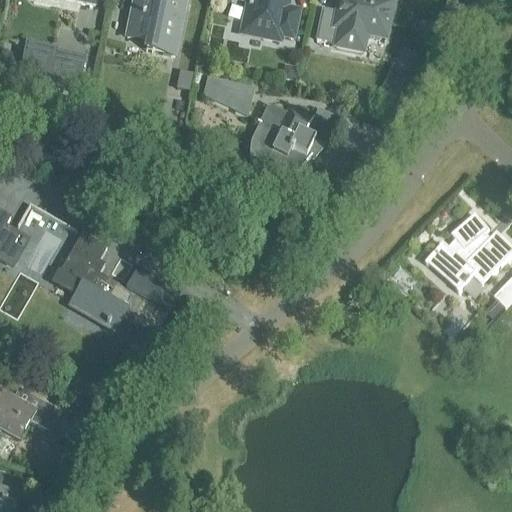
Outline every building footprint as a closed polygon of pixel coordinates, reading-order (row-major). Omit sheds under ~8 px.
[(50,0),(51,1),(94,9),(95,0),(50,0)] [(182,0),(133,0),(126,41),(146,45),(145,54),(174,60),(185,3),(182,2),(182,0)] [(285,12),(287,0),(234,0),(234,1),(248,4),(242,31),(263,35),(262,41),(279,44),(280,38),(292,41),(297,15),(285,12)] [(339,0),(336,17),(321,14),(315,43),(335,47),(335,49),(361,55),(365,37),(384,41),(391,6),(369,2),(369,1),(368,1),(367,2),(360,1),(359,0),(339,0)] [(76,94),(82,64),(54,58),(55,54),(25,48),(19,77),(48,83),(47,88),(76,94)] [(296,85),(298,72),(284,69),(281,82),(296,85)] [(178,74),(175,92),(188,94),(192,77),(178,74)] [(252,94),(206,83),(203,100),(202,101),(246,122),(246,121),(245,120),(250,94),(252,95),(252,94)] [(386,84),(378,102),(392,109),(401,91),(386,84)] [(313,119),(310,124),(288,113),(285,118),(267,109),(258,127),(255,125),(255,127),(265,132),(258,147),(256,154),(256,160),(258,167),(262,172),(290,185),(311,160),(310,159),(309,160),(307,158),(313,145),(320,149),(328,133),(312,125),(314,119),(313,119)] [(164,129),(161,142),(176,145),(178,132),(164,129)] [(9,221),(0,215),(0,263),(12,271),(22,253),(13,248),(19,238),(4,230),(9,221)] [(444,250),(426,270),(459,299),(474,282),(482,289),(492,279),(510,261),(511,259),(511,254),(495,239),(491,244),(486,240),(489,237),(477,222),(452,243),(456,247),(449,255),(444,250)] [(76,310),(93,319),(91,322),(112,334),(118,323),(134,332),(136,327),(146,333),(149,328),(158,333),(171,309),(168,307),(176,294),(141,276),(134,289),(131,288),(128,293),(125,298),(119,295),(119,294),(99,282),(104,273),(99,270),(107,256),(82,242),(56,288),(81,302),(76,310)] [(511,307),(511,286),(506,293),(496,303),(506,313),(511,307)] [(30,429),(48,440),(60,420),(18,396),(13,405),(0,397),(0,438),(18,449),(30,429)] [(0,511),(16,511),(20,500),(0,493),(0,511)]
